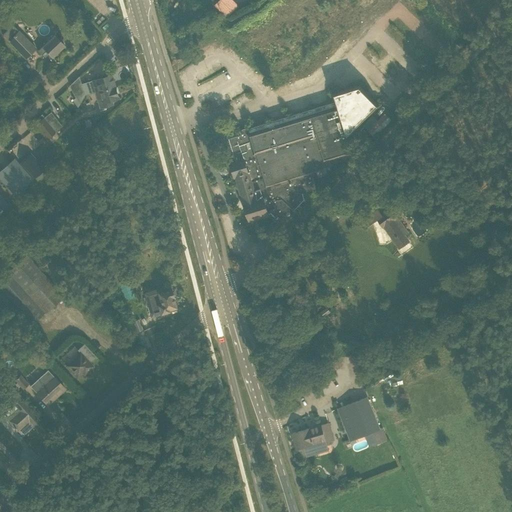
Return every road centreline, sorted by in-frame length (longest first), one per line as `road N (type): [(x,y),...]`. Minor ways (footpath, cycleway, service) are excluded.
road 1 (unclassified): [(220,299),(511,17)]
road 2 (residential): [(0,502),(220,299)]
road 3 (primary): [(220,299),(139,11)]
road 4 (track): [(278,423),(337,399),(511,295)]
road 5 (residential): [(139,11),(0,141)]
road 6 (primary): [(220,299),(219,331),(247,436)]
road 7 (primary): [(267,427),(237,325),(220,299)]
